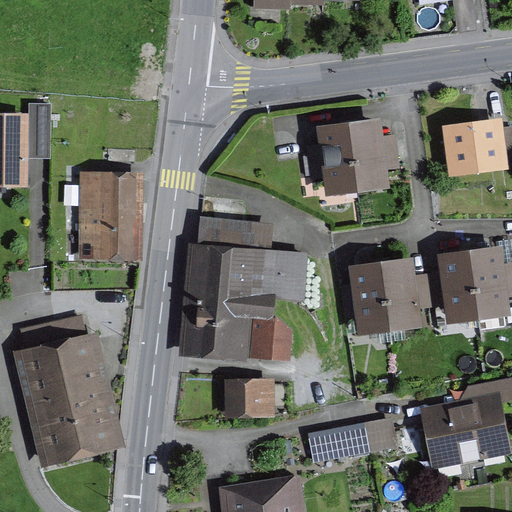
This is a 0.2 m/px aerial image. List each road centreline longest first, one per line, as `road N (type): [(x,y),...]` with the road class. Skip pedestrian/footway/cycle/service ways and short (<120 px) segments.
road 1 (secondary): [(186,88),(139,511)]
road 2 (unclassified): [(186,88),(290,86),(511,55)]
